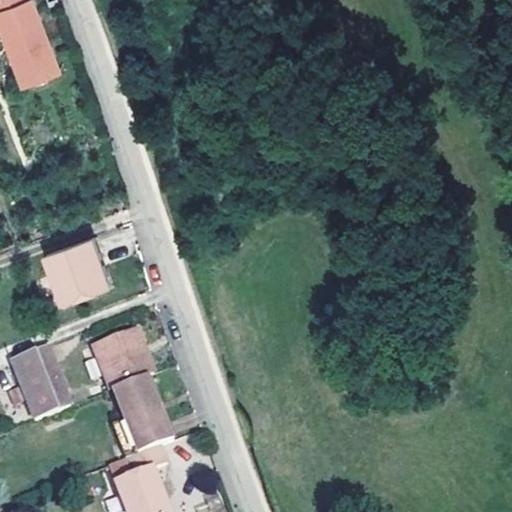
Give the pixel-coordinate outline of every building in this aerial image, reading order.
[(0,0),(0,13),(29,1),(28,0),(0,0)] [(29,1),(0,13),(0,30),(24,86),(35,81),(37,86),(49,81),(47,76),(58,71),(29,1)] [(94,236),(47,254),(66,304),(112,286),(94,236)] [(78,375),(88,399),(124,385),(129,383),(111,338),(68,355),(77,375),(78,375)] [(45,416),(21,355),(0,363),(0,402),(11,430),(45,416)] [(88,399),(80,403),(106,468),(113,465),(140,455),(147,452),(138,430),(141,429),(124,385),(88,399)] [(146,427),(141,429),(138,430),(147,452),(155,448),(146,427)] [(147,473),(140,455),(113,465),(119,481),(97,490),(105,511),(148,511),(136,478),(147,473)]
